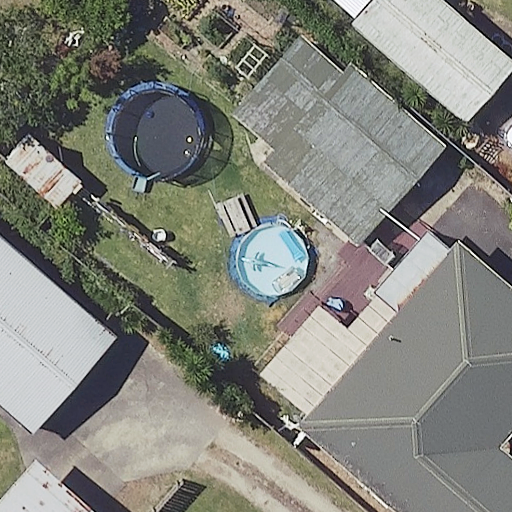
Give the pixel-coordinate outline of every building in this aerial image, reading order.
[(511,77),(511,66),(437,0),(379,0),(356,26),(468,126),(511,77)] [(226,120),(365,244),(447,153),(309,29),(226,120)] [(206,118),(139,74),(93,145),(161,189),(206,118)] [(118,348),(0,241),(0,404),(37,438),(118,348)] [(511,440),(511,291),(463,247),(300,427),(394,511),(511,511),(511,449),(507,445),(511,440)] [(0,511),(108,511),(46,456),(0,506),(0,511)]
